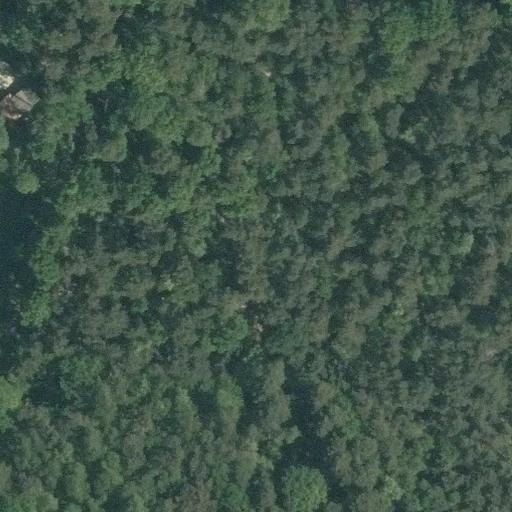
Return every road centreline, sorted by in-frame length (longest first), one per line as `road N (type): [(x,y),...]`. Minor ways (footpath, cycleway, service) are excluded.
road 1 (track): [(333,511),(144,0)]
road 2 (unclassified): [(0,362),(113,0)]
